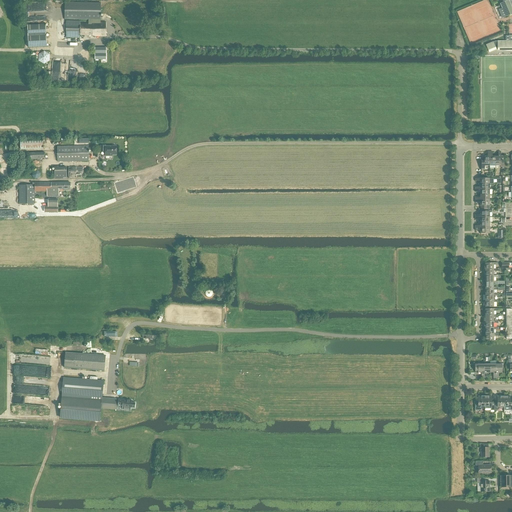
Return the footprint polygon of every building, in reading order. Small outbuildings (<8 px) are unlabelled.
[(504,3),(500,4),(501,5),(506,17),(511,14),(511,8),(511,7),(511,6),(511,0),(502,0),(503,1),(504,3)] [(100,20),(101,3),(65,3),(65,19),(89,20),(100,20)] [(106,36),(106,22),(100,22),(100,20),(89,20),(88,24),(80,24),(80,35),(106,36)] [(80,35),(80,24),(80,21),(66,21),(66,24),(66,35),(66,38),(80,38),(80,35)] [(28,48),(47,47),(45,25),(27,26),(28,48)] [(511,49),(511,36),(509,36),(506,36),(506,41),(498,41),(495,41),(493,42),(486,45),(489,52),(496,49),(496,48),(498,48),(498,50),(511,49)] [(106,47),(95,48),(95,60),(106,60),(106,53),(106,47)] [(39,55),(38,61),(44,64),(50,61),(50,55),(44,51),(39,55)] [(20,149),(43,149),(43,141),(20,142),(20,149)] [(57,162),(89,161),(88,146),(57,147),(57,162)] [(117,155),(116,147),(106,147),(106,146),(101,146),(101,152),(105,152),(106,156),(110,156),(110,155),(117,155)] [(484,159),(481,159),(481,170),(485,170),(485,166),(490,166),(490,152),(487,152),(487,157),(484,157),(484,159)] [(498,157),(495,157),(495,166),(501,166),(501,167),(502,167),(502,169),(504,169),(504,167),(504,161),(501,161),(501,152),(498,152),(498,157)] [(55,179),(67,178),(67,167),(54,168),(55,179)] [(69,178),(83,178),(83,167),(68,167),(69,178)] [(40,178),(41,174),(38,171),(33,172),(32,176),(35,179),(40,178)] [(35,185),(19,185),(19,204),(35,204),(35,192),(51,192),(51,196),(58,196),(58,190),(70,190),(70,183),(35,183),(35,185)] [(45,212),(48,212),(57,212),(58,199),(48,199),(48,207),(45,207),(45,212)] [(490,209),(490,200),(475,200),(475,203),(480,203),(481,206),(481,209),(490,209)] [(492,209),(490,209),(481,209),(481,212),(481,215),(475,215),(475,217),(490,217),(490,212),(492,212),(492,209)] [(105,371),(106,355),(65,352),(64,368),(105,371)] [(478,365),(475,365),(475,372),(478,372),(478,373),(482,373),(482,378),(484,378),(484,364),(478,364),(478,365)] [(100,421),(101,408),(102,402),(102,399),(103,381),(64,378),(60,418),(100,421)] [(478,401),(475,401),(475,402),(475,410),(479,410),(481,410),(481,409),(485,409),(485,407),(485,396),(478,396),(478,401)] [(492,396),(485,396),(485,407),(485,409),(491,409),(491,411),(494,410),(494,402),(492,402),(492,396)] [(497,402),(494,402),(494,410),(498,410),(498,407),(500,407),(504,407),(504,396),(497,396),(497,402)] [(131,403),(132,400),(121,399),(119,399),(119,401),(116,401),(116,400),(102,399),(102,402),(101,408),(115,409),(116,405),(118,405),(118,407),(123,407),(122,410),(131,410),(131,408),(135,408),(135,403),(131,403)] [(489,448),(488,444),(480,444),(480,448),(481,448),(481,458),(489,458),(489,448)] [(491,465),(483,465),(483,461),(475,461),(476,466),(478,466),(478,474),(491,474),(491,465)] [(501,488),(511,487),(511,476),(501,476),(501,488)] [(484,478),(477,478),(477,484),(481,484),(481,492),(489,492),(489,481),(488,481),(488,478),(484,478)]
